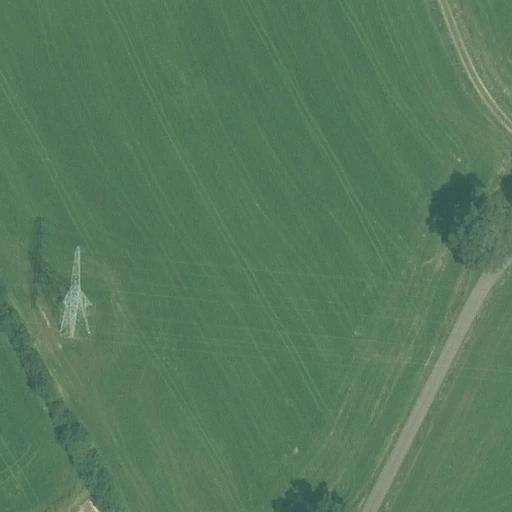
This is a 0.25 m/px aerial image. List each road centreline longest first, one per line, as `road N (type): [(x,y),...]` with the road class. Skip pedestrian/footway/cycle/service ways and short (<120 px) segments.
road 1 (unclassified): [(368,511),(480,292),(511,250)]
road 2 (track): [(439,0),(467,67),(511,129)]
